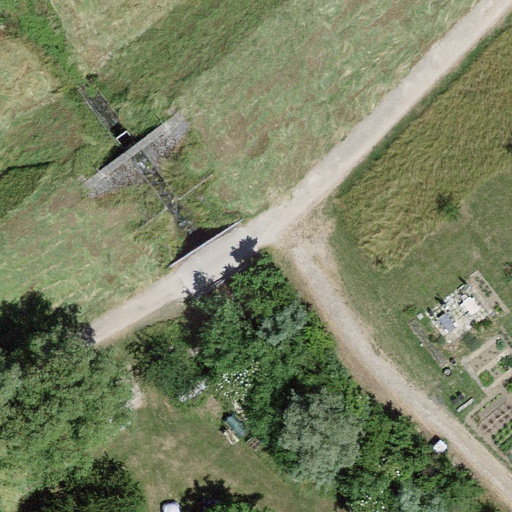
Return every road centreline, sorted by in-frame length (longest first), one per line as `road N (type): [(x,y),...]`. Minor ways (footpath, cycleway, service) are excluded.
road 1 (track): [(0,395),(288,216),(500,0)]
road 2 (track): [(511,486),(364,359),(288,216)]
